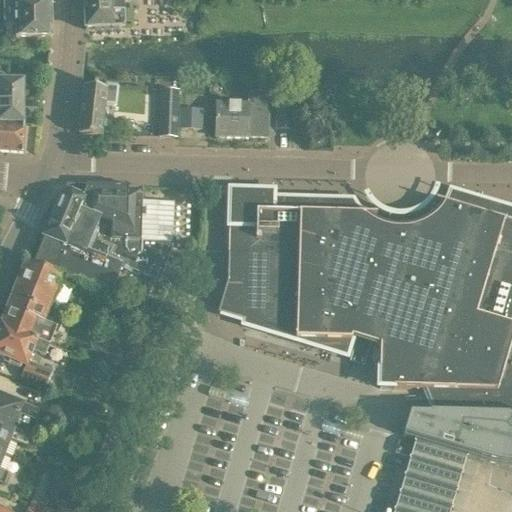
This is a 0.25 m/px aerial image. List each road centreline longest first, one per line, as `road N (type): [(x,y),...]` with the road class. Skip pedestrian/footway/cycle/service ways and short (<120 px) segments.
road 1 (unclassified): [(511,174),(49,163)]
road 2 (residential): [(49,163),(65,0)]
